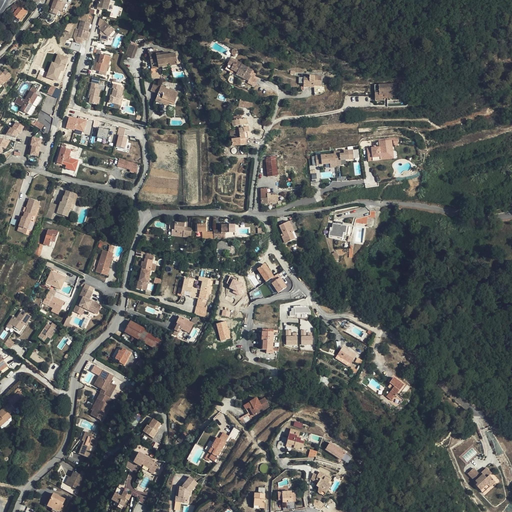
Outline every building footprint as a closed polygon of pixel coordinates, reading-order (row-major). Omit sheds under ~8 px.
[(99,1),(97,7),(108,10),(110,0),(109,0),(100,0),(100,1),(99,1)] [(56,1),(50,14),(55,17),(57,12),(61,13),(62,14),(66,6),(56,1)] [(27,11),(20,6),(11,16),(19,21),(27,11)] [(78,37),(77,42),(81,43),(82,39),(87,40),(89,33),(88,32),(91,24),(81,21),(78,29),(80,30),(78,37)] [(114,31),(105,22),(99,28),(102,31),(100,39),(108,41),(109,36),(114,31)] [(78,51),(80,44),(72,42),(70,49),(78,51)] [(134,59),(138,47),(129,44),(125,55),(134,59)] [(68,56),(57,51),(54,61),(51,60),(47,70),(51,71),(50,73),(57,76),(59,69),(58,69),(58,67),(62,69),(68,56)] [(162,67),(177,64),(178,64),(175,52),(168,54),(168,51),(156,53),(156,51),(149,52),(152,69),(162,67)] [(110,57),(101,55),(99,60),(98,60),(95,70),(100,72),(104,73),(106,65),(108,66),(110,57)] [(250,76),(252,72),(253,69),(231,58),(227,65),(232,67),(231,69),(237,72),(236,75),(249,81),(251,76),(250,76)] [(108,66),(106,65),(104,73),(100,72),(99,74),(105,76),(108,66)] [(51,71),(47,70),(46,74),(56,78),(57,76),(50,73),(51,71)] [(2,84),(11,76),(6,71),(3,73),(1,71),(0,71),(0,83),(2,84)] [(322,76),(310,75),(310,78),(304,78),(304,86),(314,86),(314,85),(321,85),(322,76)] [(258,80),(254,78),(251,76),(249,81),(248,83),(255,87),(258,80)] [(91,95),(89,103),(98,105),(100,98),(98,97),(100,89),(98,89),(99,85),(92,83),(89,95),(91,95)] [(121,99),(123,91),(120,90),(121,86),(114,84),(113,89),(111,97),(110,97),(109,103),(118,105),(119,99),(121,99)] [(158,94),(161,87),(153,84),(150,91),(158,94)] [(387,99),(387,100),(397,99),(397,87),(397,84),(375,85),(375,99),(387,99)] [(55,87),(51,85),(47,93),(52,95),(55,87)] [(158,94),(156,98),(166,102),(169,104),(174,105),(178,93),(161,86),(161,87),(158,94)] [(398,87),(397,87),(397,99),(387,100),(399,100),(398,87)] [(26,100),(32,104),(38,95),(30,90),(24,99),(26,100)] [(32,104),(26,100),(20,109),(27,113),(32,104)] [(253,103),(240,100),(239,106),(252,109),(253,103)] [(234,116),(234,121),(236,127),(241,126),(241,128),(239,128),(239,131),(240,138),(240,145),(246,145),(246,138),(248,138),(247,132),(249,132),(248,127),(244,128),(243,125),(245,125),(243,119),(242,114),(234,116)] [(36,121),(33,125),(41,129),(43,125),(36,121)] [(14,125),(12,129),(20,133),(24,126),(15,122),(14,125)] [(75,134),(80,135),(82,128),(77,127),(78,127),(72,125),(68,137),(74,139),(74,137),(75,134)] [(99,127),(97,137),(107,139),(109,130),(99,127)] [(128,136),(123,135),(125,129),(120,127),(115,146),(125,148),(128,136)] [(16,137),(19,133),(12,129),(10,128),(8,132),(7,131),(4,135),(16,137)] [(240,138),(239,131),(230,132),(232,146),(240,145),(240,138)] [(42,138),(33,137),(32,140),(31,145),(33,145),(41,146),(42,138)] [(9,141),(0,139),(0,146),(1,147),(2,148),(4,144),(6,145),(9,141)] [(394,153),(393,141),(380,143),(380,149),(380,150),(379,151),(378,149),(368,150),(369,160),(389,158),(389,153),(394,153)] [(39,155),(41,146),(33,145),(32,149),(31,154),(39,155)] [(68,158),(69,159),(71,150),(61,147),(57,163),(66,166),(68,158)] [(334,155),(335,166),(341,166),(340,161),(340,160),(345,159),(345,161),(351,160),(351,154),(348,154),(348,151),(334,153),(334,155)] [(389,158),(369,160),(369,163),(395,160),(394,153),(389,153),(389,158)] [(330,169),(336,168),(335,166),(334,155),(320,156),(321,159),(318,159),(319,165),(325,165),(325,163),(329,163),(330,164),(330,169)] [(266,161),(267,177),(278,176),(276,156),(267,157),(266,161)] [(136,164),(116,158),(114,165),(119,167),(120,166),(127,168),(127,170),(134,172),(136,164)] [(267,189),(261,189),(261,198),(261,204),(277,204),(277,196),(277,194),(267,194),(267,189)] [(68,217),(70,209),(72,204),(74,205),(78,195),(67,192),(65,197),(64,196),(62,202),(61,202),(59,206),(57,214),(68,217)] [(27,208),(26,211),(35,215),(40,203),(30,199),(26,208),(27,208)] [(57,214),(59,206),(51,203),(48,211),(55,213),(57,214)] [(35,216),(35,215),(26,211),(26,213),(25,212),(23,217),(19,226),(28,229),(33,215),(35,216)] [(53,220),(55,213),(48,211),(46,218),(53,220)] [(356,219),(355,222),(367,224),(369,216),(356,219)] [(282,237),(283,240),(285,239),(287,243),(295,239),(292,233),(293,232),(289,222),(279,226),(283,234),(284,236),(282,237)] [(173,229),(172,236),(191,238),(191,231),(184,230),(184,227),(185,224),(175,223),(174,230),(173,229)] [(214,232),(206,232),(206,224),(197,225),(197,232),(197,238),(214,239),(214,232)] [(342,226),(335,224),(333,224),(332,228),(331,228),(329,236),(342,238),(343,233),(345,234),(347,226),(342,226)] [(221,225),(221,230),(221,232),(214,232),(214,239),(225,240),(226,232),(229,232),(229,225),(221,225)] [(42,229),(37,242),(43,244),(49,246),(51,241),(55,243),(58,232),(52,230),(52,231),(48,230),(42,229)] [(229,253),(235,254),(235,247),(226,247),(226,243),(223,242),(223,241),(219,242),(217,244),(217,249),(222,249),(222,253),(229,253)] [(37,242),(34,255),(40,257),(43,244),(37,242)] [(106,276),(109,268),(113,253),(108,252),(103,250),(99,261),(96,272),(106,276)] [(154,254),(146,253),(144,262),(142,261),(140,269),(141,269),(140,274),(139,281),(138,281),(136,288),(147,290),(150,276),(154,254)] [(265,263),(256,269),(265,282),(274,276),(265,263)] [(46,283),(51,285),(52,283),(61,287),(66,278),(52,271),(46,283)] [(278,273),(269,279),(278,293),(287,287),(278,273)] [(198,298),(206,300),(207,300),(208,294),(210,294),(212,287),(209,286),(211,279),(200,277),(199,281),(203,281),(201,290),(192,288),(194,280),(185,278),(182,294),(188,296),(188,293),(190,294),(190,296),(198,298)] [(230,277),(226,287),(233,289),(232,292),(239,295),(244,282),(230,277)] [(85,309),(88,310),(89,307),(99,312),(101,306),(89,300),(93,292),(83,288),(80,296),(83,298),(79,306),(77,304),(74,311),(82,315),(85,309)] [(48,306),(53,308),(60,311),(64,302),(53,296),(48,306)] [(196,306),(195,314),(205,318),(208,308),(204,307),(204,308),(198,307),(196,306)] [(310,307),(290,307),(290,317),(307,317),(307,313),(310,313),(310,307)] [(31,316),(22,310),(17,318),(14,316),(6,327),(13,332),(14,331),(12,329),(14,326),(20,330),(25,324),(26,325),(31,316)] [(68,315),(63,326),(67,328),(69,324),(72,318),(68,315)] [(175,330),(179,332),(180,332),(181,329),(189,333),(194,324),(180,317),(178,320),(177,320),(172,329),(175,330)] [(226,320),(216,323),(220,341),(231,338),(226,320)] [(130,321),(124,332),(158,350),(164,339),(130,321)] [(55,329),(51,325),(48,324),(38,338),(44,341),(47,337),(50,339),(57,329),(55,329)] [(301,345),(313,344),(312,332),(306,332),(306,329),(301,330),(301,345)] [(272,354),(272,350),(273,337),(279,337),(279,330),(273,330),(262,330),(261,350),(267,350),(266,353),(272,354)] [(285,330),(286,345),(297,345),(297,332),(291,332),(291,330),(285,330)] [(124,365),(131,353),(123,348),(121,351),(120,350),(119,351),(119,352),(119,353),(115,359),(120,361),(119,362),(124,365)] [(342,348),(338,355),(351,364),(356,355),(349,351),(348,352),(342,348)] [(351,364),(338,355),(336,358),(349,367),(351,364)] [(143,368),(146,362),(140,358),(136,364),(140,367),(143,368)] [(101,378),(96,386),(100,389),(103,391),(101,394),(99,393),(95,399),(98,401),(93,409),(91,407),(89,410),(87,414),(97,420),(106,405),(104,405),(108,399),(107,398),(113,389),(107,385),(109,383),(113,377),(103,371),(99,377),(101,378)] [(389,383),(390,384),(394,387),(387,396),(392,401),(403,386),(394,378),(391,381),(389,383)] [(10,403),(15,409),(27,399),(20,391),(8,401),(10,403)] [(244,406),(248,413),(252,411),(254,416),(270,407),(265,398),(259,402),(257,398),(244,406)] [(98,401),(95,399),(90,406),(91,407),(93,409),(98,401)] [(12,412),(15,409),(10,403),(7,406),(12,412)] [(10,414),(12,412),(7,406),(0,411),(0,426),(12,417),(10,414)] [(242,417),(246,424),(252,420),(248,414),(242,417)] [(153,419),(149,426),(150,427),(146,433),(153,438),(158,432),(156,431),(158,428),(161,424),(153,419)] [(241,431),(235,427),(230,436),(236,440),(241,431)] [(290,430),(287,444),(294,445),(294,448),(302,450),(305,440),(298,438),(300,432),(290,430)] [(89,443),(92,444),(94,445),(97,440),(94,439),(95,435),(86,432),(83,440),(84,441),(87,442),(85,445),(83,444),(79,454),(88,458),(91,451),(90,450),(91,447),(88,446),(89,443)] [(220,439),(226,443),(230,436),(223,433),(220,439)] [(216,440),(209,451),(206,456),(215,461),(226,443),(220,439),(219,442),(216,440)] [(325,449),(347,463),(351,456),(330,442),(325,449)] [(308,456),(316,458),(317,451),(310,449),(308,456)] [(152,462),(153,460),(139,452),(134,462),(141,466),(142,464),(150,469),(155,472),(158,466),(154,463),(152,462)] [(477,485),(475,486),(479,491),(486,485),(489,488),(494,483),(488,477),(490,475),(485,469),(480,474),(482,476),(480,477),(478,475),(472,469),(467,474),(477,485)] [(74,471),(71,477),(67,484),(78,490),(85,476),(74,471)] [(322,492),(326,493),(331,485),(329,484),(332,479),(319,472),(317,476),(316,480),(319,481),(317,484),(316,486),(318,487),(318,491),(319,493),(319,494),(321,494),(322,492)] [(189,492),(190,492),(198,483),(190,477),(182,487),(177,487),(175,502),(188,503),(189,496),(189,492)] [(486,485),(479,491),(482,494),(489,488),(486,485)] [(132,494),(125,491),(122,496),(116,493),(112,500),(123,506),(126,502),(125,502),(126,499),(127,500),(128,500),(132,494)] [(282,500),(283,501),(288,500),(288,502),(292,502),(292,493),(292,491),(281,492),(278,492),(278,500),(282,500)] [(53,493),(47,506),(59,511),(65,499),(53,493)] [(265,494),(258,493),(254,493),(253,508),(264,508),(265,494)]
